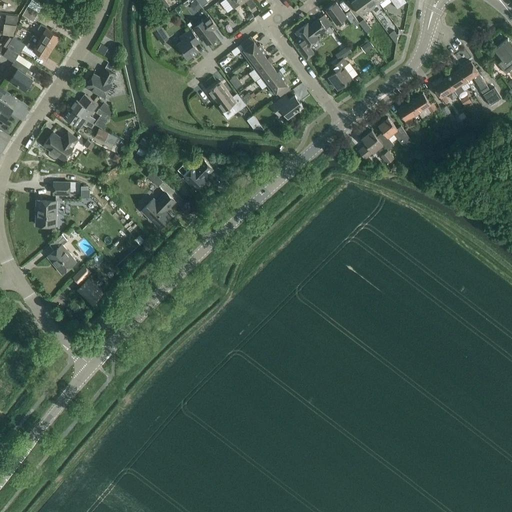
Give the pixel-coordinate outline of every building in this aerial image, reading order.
[(361,15),(370,8),(364,0),(352,0),(351,1),(361,15)] [(364,0),(370,8),(379,2),(377,0),(364,0)] [(377,0),(379,2),(381,0),(391,0),(397,8),(402,5),(398,0),(377,0)] [(344,13),(336,1),(325,9),(336,24),(346,16),(354,26),(359,22),(356,18),(350,10),(344,13)] [(33,21),(39,11),(28,5),(23,14),(33,21)] [(198,12),(200,16),(210,11),(207,6),(198,12)] [(19,15),(6,13),(5,23),(17,25),(19,15)] [(227,14),(222,18),(227,26),(233,23),(227,14)] [(207,43),(216,36),(212,30),(217,26),(209,16),(194,27),(201,35),(207,43)] [(309,44),(314,40),(318,37),(317,35),(326,28),(324,26),(318,18),(309,25),(307,23),(295,31),(299,36),(293,41),(306,58),(314,52),(309,44)] [(366,32),(371,28),(363,18),(359,22),(366,32)] [(53,46),(60,35),(41,23),(37,29),(43,33),(40,38),(53,46)] [(161,43),(168,39),(159,25),(152,29),(161,43)] [(188,57),(198,50),(191,42),(197,38),(190,29),(180,36),(182,39),(177,43),(182,49),(181,50),(182,52),(183,51),(188,57)] [(396,43),(397,35),(393,30),(389,33),(388,34),(396,43)] [(394,52),(396,43),(388,34),(389,33),(388,33),(384,36),(391,44),(390,52),(394,52)] [(53,46),(40,38),(33,34),(30,39),(26,45),(27,45),(38,52),(46,57),(53,46)] [(365,42),(371,39),(369,34),(363,36),(365,42)] [(5,46),(12,37),(8,35),(2,43),(5,46)] [(22,49),(26,43),(13,36),(10,42),(22,49)] [(244,55),(247,59),(263,47),(259,43),(257,45),(250,36),(231,50),(235,55),(241,50),(244,55)] [(506,72),(511,67),(511,42),(507,37),(494,48),(500,56),(503,59),(498,63),(506,72)] [(19,54),(22,49),(10,42),(7,46),(19,54)] [(18,54),(8,47),(3,54),(13,61),(15,58),(18,54)] [(266,52),(263,47),(247,59),(254,67),(267,57),(264,54),(266,52)] [(254,67),(260,76),(273,66),(270,62),(273,60),(269,56),(267,57),(254,67)] [(29,67),(15,58),(13,61),(11,64),(12,64),(9,68),(15,73),(10,79),(17,83),(25,89),(32,78),(25,73),(29,67)] [(347,63),(343,58),(331,66),(335,71),(329,76),(337,88),(357,73),(349,62),(347,63)] [(471,61),(458,69),(466,81),(472,77),(479,87),(479,88),(483,93),(490,104),(502,97),(494,86),(489,89),(485,83),(478,73),(476,69),(471,61)] [(277,71),(273,66),(260,76),(267,85),(282,73),(279,69),(277,71)] [(5,67),(0,72),(0,77),(3,80),(10,71),(5,67)] [(99,76),(93,72),(89,80),(87,81),(86,83),(86,85),(86,86),(103,96),(111,82),(110,82),(115,73),(104,67),(99,76)] [(466,81),(458,69),(445,77),(453,89),(457,94),(469,86),(466,81)] [(282,73),(267,85),(274,94),(277,91),(280,96),(290,88),(283,79),(286,78),(282,73)] [(229,79),(232,83),(238,79),(235,74),(229,79)] [(444,103),(448,101),(444,95),(453,89),(445,77),(433,85),(440,97),(444,103)] [(242,83),(238,79),(232,83),(236,88),(242,83)] [(232,96),(220,81),(207,91),(222,111),(232,104),(237,111),(246,104),(237,92),(232,96)] [(0,116),(4,120),(13,107),(4,102),(0,98),(3,93),(2,92),(4,88),(0,85),(0,116)] [(246,100),(252,96),(248,92),(242,96),(246,100)] [(430,104),(428,100),(423,92),(410,100),(418,112),(427,106),(431,112),(437,108),(433,102),(430,104)] [(98,103),(84,93),(79,101),(76,99),(70,107),(93,124),(94,124),(93,124),(96,119),(89,114),(98,103)] [(289,99),(286,94),(282,97),(271,105),(279,114),(283,111),(287,116),(302,105),(295,94),(289,99)] [(480,116),(472,102),(467,95),(461,99),(464,105),(465,105),(473,118),(475,120),(480,116)] [(418,112),(410,100),(397,109),(403,117),(405,121),(404,122),(407,127),(413,124),(409,118),(418,112)] [(110,116),(113,112),(112,107),(104,101),(99,108),(110,116)] [(252,105),(245,108),(248,116),(256,113),(252,105)] [(454,130),(460,126),(446,105),(440,109),(454,130)] [(93,124),(70,107),(64,116),(72,122),(80,128),(83,123),(86,126),(87,125),(94,129),(96,126),(94,124),(93,124)] [(247,119),(253,127),(263,128),(253,114),(247,119)] [(397,128),(394,124),(387,116),(378,124),(383,130),(376,136),(383,143),(387,149),(394,144),(392,141),(397,137),(405,148),(412,142),(401,125),(397,128)] [(114,144),(117,136),(108,132),(99,127),(95,136),(105,141),(105,140),(114,144)] [(82,134),(89,138),(92,132),(85,129),(82,134)] [(365,158),(383,143),(376,136),(371,129),(361,137),(366,144),(358,150),(365,158)] [(62,138),(52,131),(43,144),(50,150),(49,151),(49,153),(54,156),(56,156),(57,154),(64,160),(73,146),(77,139),(67,132),(62,138)] [(142,137),(137,144),(148,150),(152,143),(142,137)] [(90,149),(93,144),(87,139),(83,144),(90,149)] [(143,157),(147,151),(140,147),(136,153),(143,157)] [(388,162),(394,157),(387,149),(381,155),(388,162)] [(215,166),(218,163),(212,157),(209,160),(215,166)] [(213,168),(204,159),(195,167),(194,165),(183,176),(196,189),(207,178),(205,176),(213,168)] [(158,185),(163,180),(152,170),(147,175),(158,185)] [(49,180),(49,172),(41,172),(41,180),(49,180)] [(69,193),(69,181),(53,181),(53,193),(69,193)] [(153,198),(142,210),(148,215),(148,218),(150,220),(152,220),(159,227),(171,215),(165,210),(175,200),(165,191),(156,201),(153,198)] [(55,224),(56,200),(39,200),(38,214),(36,214),(36,224),(46,224),(55,224)] [(62,272),(69,266),(75,261),(62,244),(67,240),(62,233),(57,237),(49,243),(54,250),(49,254),(57,264),(55,265),(62,272)] [(87,278),(85,276),(90,270),(84,265),(80,269),(73,276),(79,282),(80,281),(82,283),(77,288),(92,302),(103,291),(95,284),(88,277),(87,278)]
